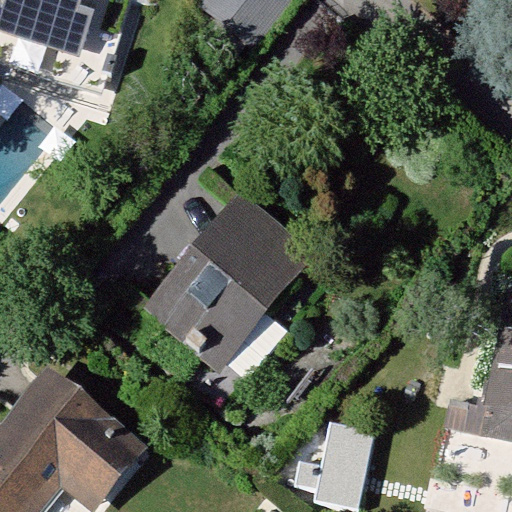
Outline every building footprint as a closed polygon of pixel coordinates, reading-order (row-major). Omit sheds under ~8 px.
[(0,0),(0,46),(80,68),(97,0),(0,0)] [(289,3),(285,0),(215,0),(197,25),(245,62),(289,3)] [(233,219),(139,335),(218,399),(312,282),(233,219)] [(511,313),(501,312),(476,452),(511,458),(511,313)] [(0,443),(0,511),(53,511),(57,509),(60,511),(109,511),(144,472),(46,390),(0,443)]
